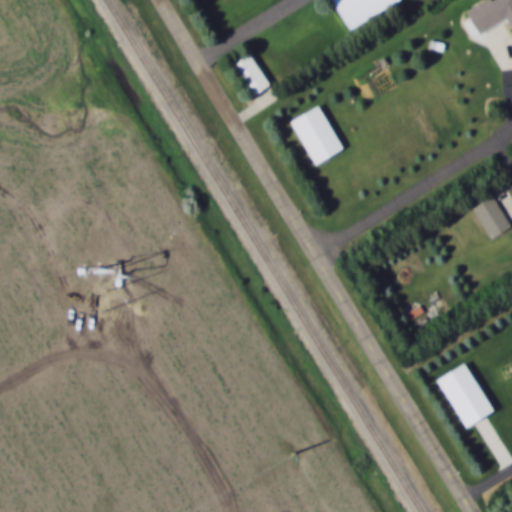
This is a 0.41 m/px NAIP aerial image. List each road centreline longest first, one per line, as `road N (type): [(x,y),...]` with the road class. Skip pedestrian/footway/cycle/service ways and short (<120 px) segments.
road 1 (residential): [(479,511),(164,0)]
road 2 (track): [(399,381),(511,313)]
